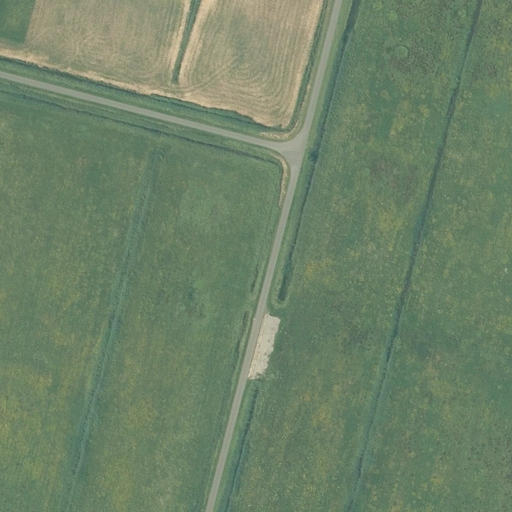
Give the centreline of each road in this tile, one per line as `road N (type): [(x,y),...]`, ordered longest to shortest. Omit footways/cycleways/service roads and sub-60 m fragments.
road 1 (unclassified): [(208,511),(299,153)]
road 2 (unclassified): [(299,153),(0,75)]
road 3 (unclassified): [(299,153),(338,0)]
